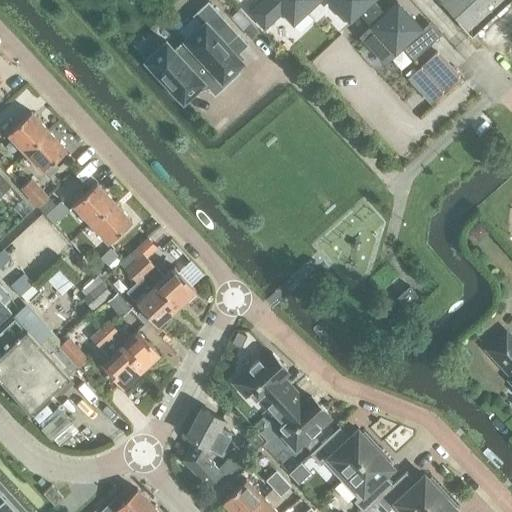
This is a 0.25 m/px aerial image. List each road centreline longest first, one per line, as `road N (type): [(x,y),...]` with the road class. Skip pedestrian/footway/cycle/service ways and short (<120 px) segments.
road 1 (residential): [(209,119),(268,73),(290,75),(379,168),(407,175),(483,96),(511,93)]
road 2 (residential): [(511,507),(428,418),(336,383),(237,290)]
road 3 (residential): [(237,290),(0,33)]
road 4 (residential): [(141,454),(237,290)]
road 5 (residential): [(141,454),(86,471),(33,457),(0,423)]
